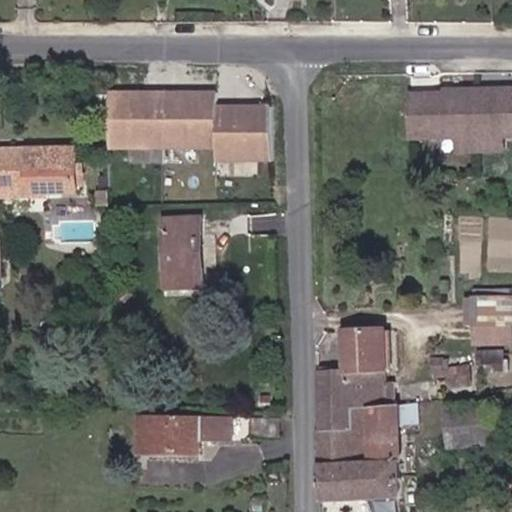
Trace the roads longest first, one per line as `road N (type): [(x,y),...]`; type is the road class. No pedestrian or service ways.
road 1 (residential): [(295,48),(304,511)]
road 2 (residential): [(295,48),(0,45)]
road 3 (residential): [(511,48),(295,48)]
